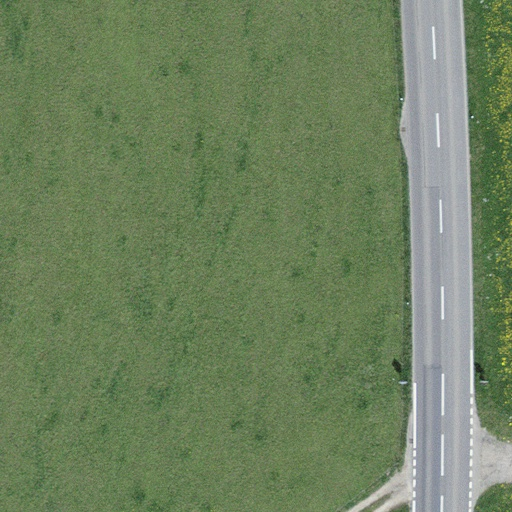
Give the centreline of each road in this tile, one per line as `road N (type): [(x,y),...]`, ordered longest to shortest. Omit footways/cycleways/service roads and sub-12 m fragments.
road 1 (secondary): [(431,0),(441,511)]
road 2 (track): [(372,511),(442,462),(511,462)]
